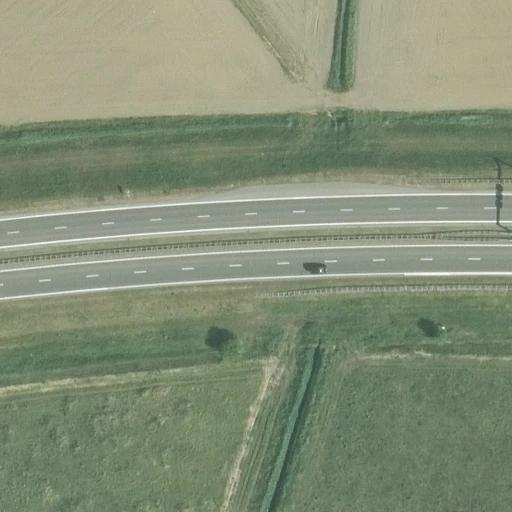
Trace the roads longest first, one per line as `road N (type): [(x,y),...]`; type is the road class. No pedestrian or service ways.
road 1 (trunk): [(511,209),(205,217),(0,235)]
road 2 (trunk): [(0,285),(196,268),(511,260)]
